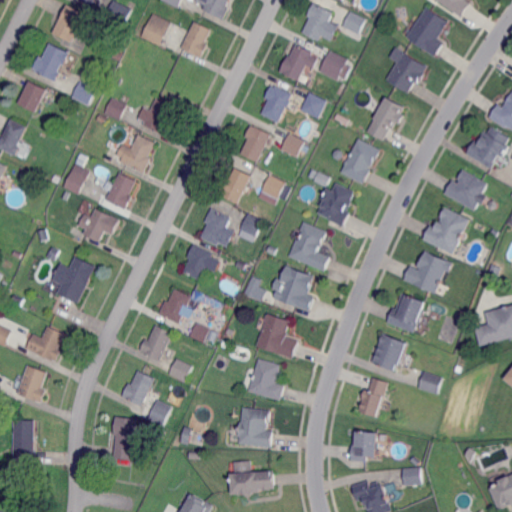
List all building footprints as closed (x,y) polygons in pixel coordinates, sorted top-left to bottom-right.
[(125,27),(106,18),(115,0),(118,0),(134,8),(125,27)] [(230,0),(227,6),(230,8),(224,19),(204,9),(207,4),(197,0),(230,0)] [(468,0),(471,2),(463,14),(441,0),(468,0)] [(320,40),(304,32),(312,17),(309,15),(315,2),(334,11),(320,40)] [(73,43),(54,33),(68,5),(85,13),(75,33),(78,34),(73,43)] [(435,53),(407,34),(427,5),(449,20),(438,36),(443,40),(435,53)] [(359,33),(342,25),(350,10),(366,18),(359,33)] [(162,45),(144,36),(155,13),(173,22),(162,45)] [(203,57),(183,47),(196,20),(213,29),(207,42),(210,43),(203,57)] [(66,64),(64,63),(60,71),(62,72),(58,81),(38,72),(40,69),(35,67),(41,55),(44,57),(51,42),(72,53),(66,64)] [(301,80),(281,70),(289,53),(292,55),(298,43),(315,51),(301,80)] [(421,78),(420,77),(418,81),(416,80),(410,90),(389,78),(400,59),(395,56),(401,47),(407,51),(406,52),(429,65),(425,71),(421,78)] [(127,64),(114,57),(118,49),(131,56),(127,64)] [(340,80),(321,71),(332,50),(350,60),(340,80)] [(121,85),(114,82),(117,76),(123,79),(121,85)] [(39,112),(21,103),(32,80),(50,89),(39,112)] [(91,105),(74,97),(82,80),(99,89),(91,105)] [(276,87),(277,86),(294,94),(291,100),(292,101),(289,107),(288,107),(280,122),(263,114),(270,100),(267,98),(273,86),(276,87)] [(320,118),(303,110),(311,92),(329,101),(320,118)] [(511,127),(509,125),(507,127),(492,117),(501,103),(505,106),(508,102),(507,102),(511,94),(511,127)] [(169,118),(173,120),(166,134),(145,124),(146,122),(139,119),(145,107),(152,110),(159,96),(176,105),(169,118)] [(401,124),(398,122),(394,129),(393,128),(386,140),(370,132),(388,97),(407,107),(403,114),(406,115),(401,124)] [(121,120),(106,113),(113,98),(128,105),(121,120)] [(105,125),(98,121),(101,114),(109,118),(105,125)] [(348,125),(336,118),(338,114),(350,121),(348,125)] [(18,155),(0,146),(0,144),(13,118),(29,126),(20,145),(22,146),(18,155)] [(256,127),(256,126),(274,135),(259,163),(242,154),(250,138),(247,137),(253,125),(256,127)] [(511,137),(511,139),(509,144),(511,146),(505,156),(503,155),(495,169),(469,154),(478,139),(481,140),(487,130),(490,132),(493,126),(511,137)] [(147,173),(126,162),(141,133),(158,142),(151,156),(154,158),(147,173)] [(297,153),(284,147),(291,133),(304,139),(297,153)] [(376,160),(374,159),(370,167),(371,168),(364,181),(343,171),(360,139),(381,150),(376,160)] [(340,160),(336,158),(335,154),(337,151),(341,149),(345,151),(345,155),(344,158),(340,160)] [(85,166),(77,162),(82,152),(90,156),(85,166)] [(0,184),(0,160),(10,166),(0,184)] [(240,204),(221,194),(229,178),(231,179),(237,168),(254,177),(240,204)] [(488,182),(482,193),(481,193),(477,199),(479,201),(475,209),(445,193),(453,179),(458,182),(459,180),(457,179),(463,168),(488,182)] [(81,194),(66,186),(74,170),(89,177),(81,194)] [(129,209),(108,199),(122,171),(139,180),(132,194),(135,195),(129,209)] [(280,199),(264,191),(272,175),(288,183),(280,199)] [(358,190),(353,200),(354,200),(350,209),(353,211),(346,225),(332,219),(333,218),(321,212),(327,198),(325,197),(330,187),(336,189),(339,182),(358,190)] [(68,199),(63,196),(67,189),(72,192),(68,199)] [(495,210),(491,208),(491,205),(493,201),(496,201),(499,202),(500,206),(498,209),(495,210)] [(220,245),(204,236),(210,223),(207,221),(214,207),(234,217),(220,245)] [(468,231),(467,230),(462,240),(463,241),(456,255),(426,239),(433,225),(438,227),(440,222),(442,222),(444,218),(442,217),(448,207),(473,220),(468,231)] [(122,220),(115,235),(107,231),(102,242),(86,235),(88,229),(81,226),(87,214),(94,217),(98,208),(122,220)] [(272,218),(265,214),(267,210),(274,214),(272,218)] [(259,236),(244,229),(250,214),(266,221),(259,236)] [(322,243),(319,242),(316,250),(330,256),(324,270),(290,255),(297,239),(299,240),(303,230),(301,230),(305,221),(327,231),(322,243)] [(43,241),(40,231),(48,228),(51,238),(43,241)] [(203,280),(187,271),(193,259),(190,257),(196,243),(216,253),(203,280)] [(448,271),(445,269),(434,293),(404,279),(411,265),(419,268),(419,267),(416,265),(424,249),(452,262),(448,271)] [(21,258),(14,254),(17,250),(24,253),(21,258)] [(82,304),(61,293),(65,284),(57,280),(64,263),(74,268),(79,257),(100,267),(82,304)] [(246,271),(238,267),(241,261),(249,265),(246,271)] [(308,294),(314,296),(309,310),(275,297),(278,288),(282,290),(285,282),(281,280),(287,265),(315,276),(308,294)] [(260,288),(255,298),(247,294),(252,283),(255,276),(264,280),(260,288)] [(7,289),(1,286),(4,279),(10,282),(7,289)] [(182,323),(162,314),(168,300),(171,301),(178,288),(195,296),(182,323)] [(420,323),(416,333),(390,323),(396,306),(403,309),(410,294),(428,302),(420,323)] [(511,337),(480,345),(476,327),(489,324),(486,311),(511,304),(511,337)] [(295,356),(260,344),(268,321),(267,319),(269,314),(270,313),(292,320),(287,336),(300,340),(295,356)] [(7,345),(0,341),(0,321),(15,329),(7,345)] [(207,342),(193,335),(200,322),(213,328),(207,342)] [(60,348),(63,350),(58,360),(54,358),(53,360),(29,348),(36,333),(44,337),(51,324),(67,333),(60,348)] [(162,360),(142,351),(148,338),(151,340),(159,324),(175,332),(162,360)] [(401,365),(399,365),(396,372),(374,363),(376,356),(385,334),(409,343),(401,365)] [(187,381),(172,373),(180,357),(195,365),(187,381)] [(278,381),(277,381),(276,383),(283,385),(280,399),(250,390),(259,359),(281,365),(279,371),(281,372),(278,381)] [(44,387),(48,388),(43,401),(20,393),(21,389),(14,386),(16,379),(24,382),(30,364),(50,371),(44,387)] [(143,406),(124,396),(131,382),(134,383),(141,369),(158,377),(143,406)] [(437,393),(419,387),(425,371),(443,377),(437,393)] [(380,417),(362,411),(365,401),(364,400),(368,389),(372,390),(376,377),(392,383),(380,417)] [(165,425),(151,417),(160,399),(175,406),(165,425)] [(272,423),(271,423),(270,428),(269,428),(269,430),(276,431),(274,448),(241,444),(242,437),(241,437),(242,422),(244,422),(246,407),(273,411),(272,423)] [(134,460),(116,458),(118,434),(115,434),(117,416),(139,418),(134,460)] [(37,463),(14,463),(15,419),(37,419),(37,463)] [(164,438),(157,435),(160,427),(167,430),(164,438)] [(189,445),(182,443),(187,427),(194,429),(189,445)] [(379,457),(369,456),(368,462),(353,461),(354,446),(358,446),(359,431),(381,433),(379,457)] [(474,459),(467,456),(472,448),(479,452),(474,459)] [(190,460),(190,453),(202,452),(202,459),(190,460)] [(418,466),(412,461),(415,457),(422,462),(418,466)] [(255,473),(276,471),(277,489),(262,490),(262,492),(253,492),(254,495),(243,496),(243,494),(235,495),(233,474),(237,473),(236,462),(254,461),(255,473)] [(406,485),(405,469),(423,468),(424,484),(406,485)] [(511,502),(510,502),(511,506),(502,511),(492,488),(503,483),(502,481),(511,476),(511,502)] [(373,485),(381,482),(383,486),(386,485),(392,502),(395,511),(392,511),(372,511),(370,505),(369,506),(366,499),(360,501),(355,486),(371,480),(373,485)] [(182,511),(192,492),(215,504),(211,511),(182,511)]
